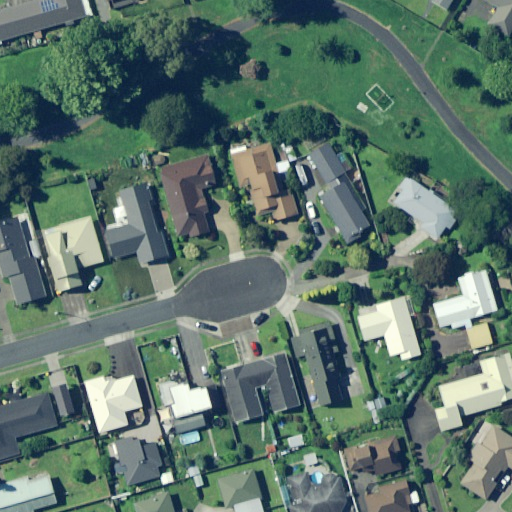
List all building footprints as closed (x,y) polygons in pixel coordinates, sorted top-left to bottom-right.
[(0,43),(86,16),(81,0),(36,0),(0,12),(0,11),(0,43)] [(102,0),(103,3),(107,1),(111,12),(129,6),(128,1),(130,0),(102,0)] [(451,0),(431,0),(431,2),(445,11),(451,0)] [(511,30),(511,0),(482,0),(498,8),(488,26),(508,37),(511,30)] [(278,174),(275,165),(269,144),(231,155),(240,188),(247,186),(256,217),(270,213),(273,222),(297,214),(290,190),(283,192),(278,174)] [(335,158),(327,144),(308,156),(329,190),(318,197),(347,245),(372,230),(339,177),(352,169),(342,153),(335,158)] [(207,156),(157,169),(177,240),(208,231),(203,214),(207,213),(200,188),(215,184),(207,156)] [(462,212),(406,177),(400,188),(402,190),(393,204),(411,216),(408,221),(437,239),(445,226),(451,230),(462,212)] [(150,201),(145,184),(118,192),(128,224),(104,231),(113,259),(136,252),(139,264),(167,256),(160,231),(157,232),(148,202),(150,201)] [(29,259),(17,218),(0,223),(0,272),(2,280),(8,279),(16,306),(46,297),(34,257),(29,259)] [(102,262),(89,219),(42,233),(49,258),(46,259),(56,293),(81,286),(77,269),(102,262)] [(496,311),(484,270),(457,278),(462,296),(432,305),(439,328),(450,325),(452,329),(464,325),(471,349),(492,344),(486,323),(471,327),(468,319),(496,311)] [(420,355),(403,298),(374,307),(375,312),(356,318),(363,341),(384,335),(390,356),(400,353),(402,360),(420,355)] [(337,381),(339,380),(334,360),(343,357),(338,339),(334,340),(329,323),(310,328),(311,332),(288,338),(299,375),(309,372),(319,407),(342,400),(337,381)] [(511,399),(511,368),(508,353),(479,361),(482,375),(438,387),(443,407),(434,410),(440,432),(462,426),(459,417),(501,405),(501,403),(511,399)] [(298,406),(283,355),(221,373),(236,423),(261,416),(253,388),(265,384),(273,413),(298,406)] [(141,407),(132,376),(104,383),(103,377),(84,382),(98,433),(127,425),(123,412),(141,407)] [(185,385),(170,389),(165,391),(173,419),(221,406),(215,386),(188,393),(185,385)] [(56,427),(47,393),(0,405),(0,459),(19,454),(15,438),(56,427)] [(493,481),(500,471),(504,473),(508,467),(511,470),(511,440),(492,425),(486,433),(478,428),(469,440),(475,444),(466,458),(474,463),(459,483),(484,501),(496,484),(493,481)] [(141,447),(137,435),(113,441),(126,486),(162,476),(153,444),(141,447)] [(403,469),(394,437),(341,452),(347,473),(372,466),(375,477),(403,469)] [(317,463),(314,453),(302,457),(306,466),(317,463)] [(196,463),(187,465),(189,476),(199,474),(196,463)] [(233,507),(260,500),(253,470),(216,479),(224,509),(233,507)] [(338,511),(344,499),(337,472),(309,480),(307,473),(287,478),(294,504),(288,506),(289,511),(338,511)] [(56,504),(47,476),(28,482),(27,477),(0,484),(0,511),(33,511),(33,510),(56,504)] [(416,490),(410,492),(406,480),(362,493),(367,511),(409,511),(408,505),(413,504),(420,502),(416,490)] [(172,511),(168,494),(133,502),(135,511),(172,511)]
